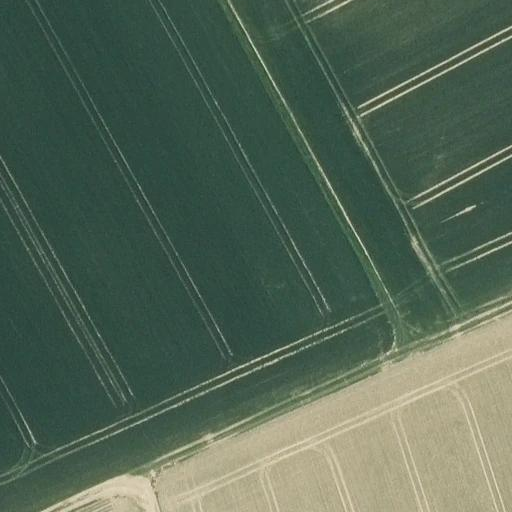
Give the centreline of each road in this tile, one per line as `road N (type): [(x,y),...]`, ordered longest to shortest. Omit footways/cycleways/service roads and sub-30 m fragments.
road 1 (track): [(419,365),(217,0)]
road 2 (track): [(511,324),(145,487)]
